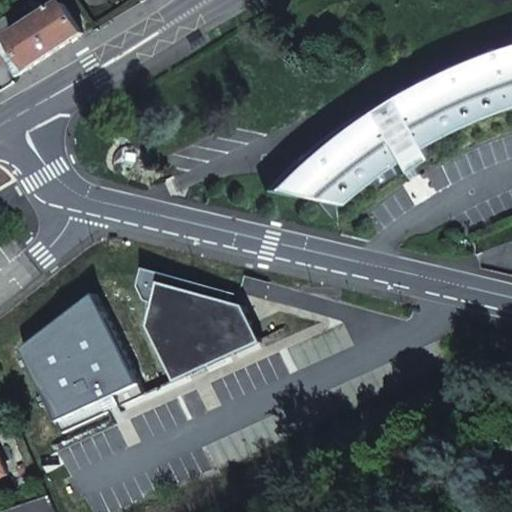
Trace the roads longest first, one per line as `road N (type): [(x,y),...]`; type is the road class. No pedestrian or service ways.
road 1 (residential): [(511,301),(83,200)]
road 2 (unknown): [(120,468),(380,355),(455,287)]
road 3 (tertiary): [(17,114),(210,0)]
road 4 (residential): [(83,200),(71,229),(0,288)]
